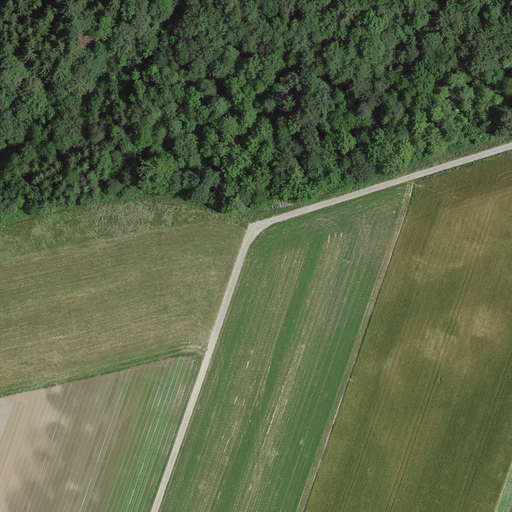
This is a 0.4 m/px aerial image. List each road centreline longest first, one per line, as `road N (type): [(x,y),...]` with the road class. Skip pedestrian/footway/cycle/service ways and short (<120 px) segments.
road 1 (track): [(155,511),(253,227),(511,146)]
road 2 (track): [(210,350),(183,348),(0,390)]
